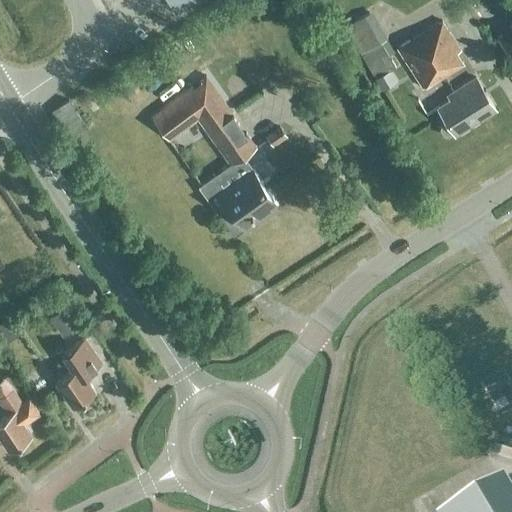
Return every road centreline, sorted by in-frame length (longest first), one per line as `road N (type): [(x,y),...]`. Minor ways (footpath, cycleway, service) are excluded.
road 1 (primary): [(201,402),(10,109)]
road 2 (tertiary): [(262,405),(359,284),(511,183)]
road 3 (unclassified): [(10,109),(76,56),(85,24),(77,0)]
road 4 (unclassified): [(42,511),(41,499),(134,423)]
